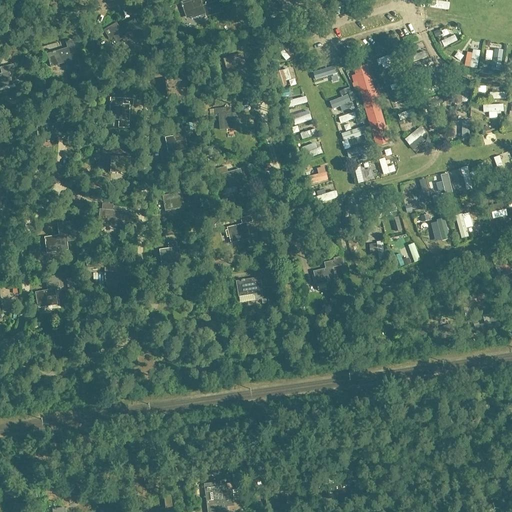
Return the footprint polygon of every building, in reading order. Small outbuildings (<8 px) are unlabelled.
[(186,17),(204,11),(200,0),(188,0),(181,2),(182,5),(181,5),(182,7),(183,7),(186,17)] [(120,28),(117,23),(108,28),(116,42),(123,38),(125,42),(142,33),(135,20),(120,28)] [(449,51),(462,47),(459,39),(446,43),(449,51)] [(51,67),(71,61),(72,67),(80,64),(72,41),(66,42),(68,48),(56,52),(55,51),(53,52),(53,53),(47,54),(51,67)] [(289,66),(294,65),(290,53),(285,54),(289,66)] [(478,53),(475,72),(483,74),(486,54),(478,53)] [(228,74),(246,68),(242,54),(223,59),(228,74)] [(422,65),(432,62),(429,55),(420,58),(422,65)] [(0,87),(12,85),(9,72),(15,71),(13,65),(1,68),(3,74),(0,74),(0,87)] [(390,143),(367,66),(354,69),(378,147),(390,143)] [(322,89),(336,86),(333,73),(319,77),(322,89)] [(435,73),(420,76),(421,83),(437,81),(435,73)] [(190,93),(187,93),(184,79),(165,82),(166,88),(165,88),(166,91),(167,90),(168,97),(178,95),(179,103),(192,100),(190,93)] [(437,97),(444,96),(443,89),(436,91),(437,97)] [(304,97),(283,103),(285,109),(306,103),(304,97)] [(443,104),(442,97),(423,101),(424,108),(443,104)] [(498,97),(498,105),(509,105),(508,97),(498,97)] [(110,98),(110,104),(110,119),(119,120),(119,127),(129,128),(130,106),(132,106),(133,99),(110,98)] [(341,114),(355,108),(353,102),(339,107),(341,114)] [(230,107),(215,109),(215,116),(219,116),(220,130),(239,128),(238,113),(231,114),(230,107)] [(508,109),(489,110),(489,119),(508,118),(508,109)] [(358,113),(348,117),(349,121),(344,123),(347,130),(362,124),(358,113)] [(314,114),(305,116),(307,127),(317,125),(314,114)] [(410,118),(404,121),(407,128),(414,125),(410,118)] [(42,140),(63,138),(62,122),(40,125),(42,140)] [(187,149),(184,134),(188,134),(187,127),(172,129),(174,136),(165,138),(168,153),(173,152),(173,153),(175,152),(175,151),(187,149)] [(427,132),(411,145),(418,153),(433,140),(427,132)] [(354,151),(366,147),(363,135),(350,139),(354,151)] [(306,145),(322,141),(320,136),(304,140),(306,145)] [(57,143),(49,143),(50,152),(57,152),(57,143)] [(417,152),(420,158),(432,151),(429,146),(417,152)] [(310,164),(328,160),(325,148),(307,152),(310,164)] [(367,153),(356,157),(359,165),(370,161),(367,153)] [(110,163),(110,165),(110,172),(129,172),(130,157),(111,156),(110,163)] [(226,167),(215,169),(216,171),(217,175),(221,174),(225,189),(244,184),(240,169),(228,172),(226,167)] [(471,176),(465,178),(470,194),(476,192),(471,176)] [(334,178),(324,180),(326,189),(336,187),(334,178)] [(182,192),(179,193),(178,188),(173,189),(174,194),(163,196),(165,211),(184,207),(182,192)] [(403,214),(399,198),(393,199),(397,216),(403,214)] [(99,218),(104,219),(104,225),(123,227),(124,211),(113,210),(113,204),(102,204),(102,209),(99,209),(99,218)] [(497,213),(502,228),(511,224),(511,211),(511,208),(497,213)] [(252,222),(251,216),(241,219),(242,224),(227,228),(228,230),(226,231),(227,238),(229,237),(231,243),(249,238),(246,223),(252,222)] [(173,228),(163,229),(164,236),(174,235),(173,228)] [(443,246),(450,245),(448,230),(440,231),(443,246)] [(66,235),(59,236),(45,238),(45,240),(44,240),(44,242),(45,242),(47,253),(68,250),(66,235)] [(179,247),(177,248),(176,242),(168,243),(168,249),(160,250),(162,265),(181,262),(179,247)] [(334,258),(335,260),(325,263),(326,269),(314,272),(317,285),(335,280),(332,268),(336,267),(344,265),(342,256),(334,258)] [(124,266),(119,267),(118,260),(111,260),(101,261),(101,259),(86,259),(86,268),(98,268),(105,267),(105,282),(124,282),(124,266)] [(255,296),(256,300),(269,298),(267,287),(261,288),(260,278),(245,280),(245,279),(241,280),(241,281),(236,282),(239,296),(251,294),(255,296)] [(60,288),(58,282),(48,284),(49,290),(35,292),(38,307),(57,304),(54,289),(60,288)] [(246,303),(247,310),(256,309),(255,302),(246,303)] [(45,315),(55,314),(54,305),(44,307),(45,315)] [(498,321),(495,306),(482,308),(485,324),(498,321)] [(283,492),(265,495),(267,508),(286,505),(284,492),(290,491),(289,480),(281,481),(283,492)] [(224,481),(205,483),(207,502),(208,511),(227,511),(227,506),(234,505),(231,489),(225,490),(224,481)] [(328,499),(342,497),(343,503),(352,502),(351,494),(347,495),(346,492),(360,490),(358,481),(326,486),(328,499)] [(170,496),(164,497),(166,509),(144,511),(143,511),(167,511),(167,507),(172,507),(170,496)]
